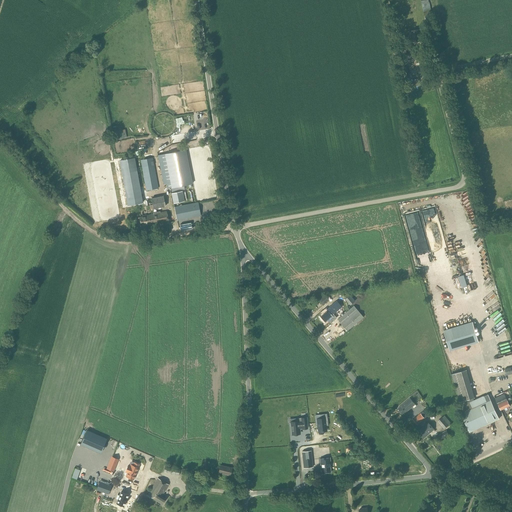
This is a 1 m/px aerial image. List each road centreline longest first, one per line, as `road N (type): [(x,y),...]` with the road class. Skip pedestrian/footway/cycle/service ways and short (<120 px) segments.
road 1 (unclassified): [(233,228),(433,193),(465,180),(439,75),(511,55)]
road 2 (unclassified): [(435,473),(242,248)]
road 3 (track): [(233,228),(128,241),(105,236),(70,213),(0,135)]
road 4 (unclassified): [(244,494),(242,248)]
road 5 (unclassified): [(233,228),(195,0)]
road 6 (unclassified): [(244,494),(435,473)]
road 7 (unknown): [(475,357),(486,350),(486,334),(477,311),(462,304),(439,321),(445,352),(464,359)]
